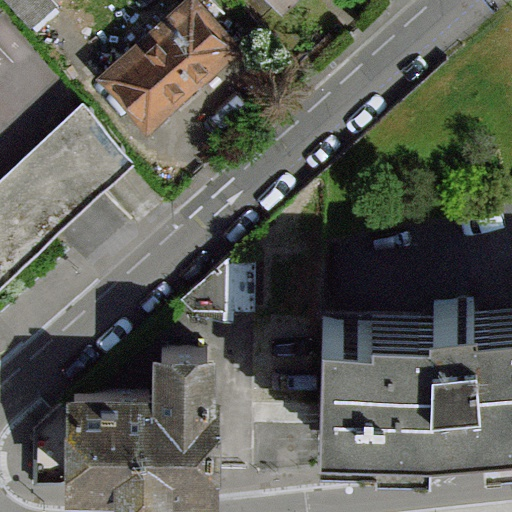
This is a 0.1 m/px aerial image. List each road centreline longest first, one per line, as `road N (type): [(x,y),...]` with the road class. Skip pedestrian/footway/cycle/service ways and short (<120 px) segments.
road 1 (residential): [(0,405),(461,0)]
road 2 (residential): [(511,484),(255,511)]
